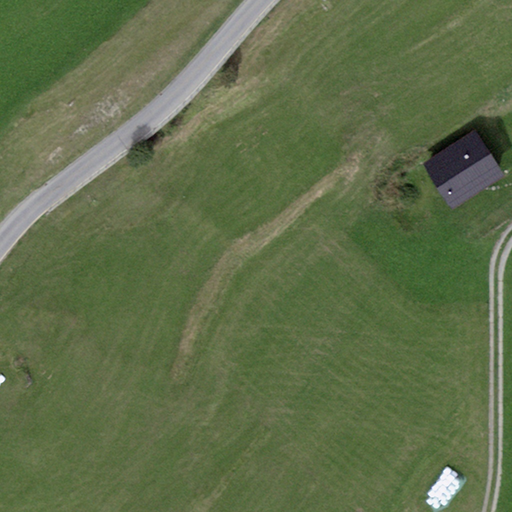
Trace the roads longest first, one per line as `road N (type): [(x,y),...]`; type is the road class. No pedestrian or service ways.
road 1 (tertiary): [(260,0),(170,100),(51,192),(0,244)]
road 2 (track): [(489,511),(498,466),(495,265)]
